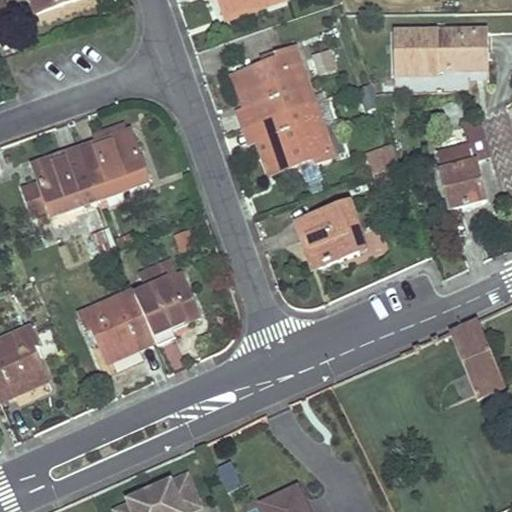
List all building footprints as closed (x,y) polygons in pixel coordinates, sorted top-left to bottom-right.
[(31,0),(37,16),(82,0),(31,0)] [(283,0),(218,0),(225,18),(250,10),(252,15),(285,3),(283,0)] [(0,30),(13,26),(4,3),(0,4),(0,30)] [(488,35),(396,35),(396,78),(440,79),(439,73),(488,74),(488,35)] [(250,130),(263,125),(316,106),(296,52),(278,58),(279,63),(246,76),(258,109),(245,114),(250,130)] [(331,53),(313,60),(319,80),(338,74),(331,53)] [(316,106),(263,125),(269,143),(280,175),(314,163),(316,168),(334,162),(334,159),(346,155),(328,102),(316,106)] [(481,124),(463,129),(469,149),(438,158),(453,213),(486,203),(475,163),(492,159),(481,124)] [(269,143),(263,125),(250,130),(243,132),(249,150),(260,146),(269,143)] [(132,136),(82,153),(99,202),(130,191),(131,194),(150,187),(132,136)] [(269,143),(260,146),(271,178),(280,175),(269,143)] [(99,202),(82,153),(64,159),(67,168),(60,170),(58,167),(37,174),(41,187),(26,192),(35,219),(69,207),(72,215),(101,205),(99,202)] [(389,156),(369,162),(373,174),(393,167),(389,156)] [(67,168),(64,159),(56,162),(58,167),(60,170),(67,168)] [(401,168),(375,178),(380,193),(393,189),(396,197),(410,194),(401,168)] [(350,208),(299,227),(305,245),(315,242),(318,248),(313,250),(321,270),(360,256),(353,239),(361,236),(350,208)] [(190,233),(178,238),(182,249),(194,245),(190,233)] [(315,242),(305,245),(308,252),(313,250),(318,248),(315,242)] [(194,245),(182,249),(184,256),(196,251),(194,245)] [(149,293),(136,298),(157,345),(159,350),(178,342),(174,331),(200,320),(182,279),(177,281),(170,266),(142,277),(149,293)] [(134,294),(82,317),(88,334),(87,335),(92,349),(101,345),(110,366),(157,345),(136,298),(134,294)] [(478,324),(451,336),(477,399),(503,388),(478,324)] [(33,331),(0,344),(0,400),(2,405),(50,383),(36,350),(40,349),(33,331)] [(235,467),(220,471),(226,493),(241,489),(235,467)] [(193,511),(203,508),(189,475),(129,502),(130,505),(133,511),(193,511)] [(307,511),(297,490),(262,506),(264,511),(307,511)]
